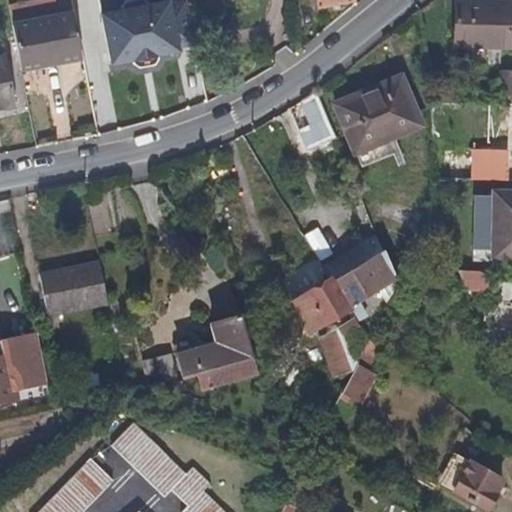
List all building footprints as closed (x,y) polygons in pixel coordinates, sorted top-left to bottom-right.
[(99,0),(108,71),(179,63),(171,0),(99,0)] [(357,3),(356,0),(318,0),(321,10),(357,3)] [(509,48),(510,4),(456,2),(455,47),(509,48)] [(83,62),(74,18),(15,29),(23,73),(83,62)] [(0,110),(18,106),(9,57),(0,59),(0,110)] [(511,104),(511,69),(501,70),(500,93),(508,94),(508,105),(511,104)] [(421,127),(399,77),(341,101),(362,150),(421,127)] [(329,124),(317,93),(302,101),(314,132),(329,124)] [(511,259),(511,193),(493,194),(492,259),(511,259)] [(346,308),(384,286),(381,283),(392,277),(382,250),(366,260),(368,261),(332,283),(346,308)] [(110,307),(100,265),(41,278),(50,320),(110,307)] [(308,334),(347,311),(346,308),(332,283),(329,280),(290,304),(308,334)] [(260,376),(243,318),(216,326),(221,345),(181,357),(186,380),(190,379),(191,384),(194,383),(203,381),(205,385),(209,389),(260,376)] [(346,383),(366,343),(353,320),(321,339),(334,378),(341,375),(346,383)] [(54,400),(39,335),(3,343),(6,358),(0,359),(0,405),(6,404),(16,402),(17,407),(54,400)] [(181,381),(174,357),(152,363),(160,387),(175,383),(181,381)] [(102,392),(100,380),(87,382),(90,394),(102,392)] [(184,395),(186,384),(175,383),(174,393),(184,395)] [(124,394),(122,384),(108,386),(109,396),(124,394)] [(333,445),(347,415),(342,412),(333,409),(332,412),(319,438),(333,445)] [(194,467),(186,475),(133,424),(112,446),(165,497),(171,491),(187,506),(181,511),(180,511),(225,511),(202,490),(209,482),(194,467)] [(486,511),(502,482),(458,457),(441,485),(486,511)] [(90,459),(39,511),(85,511),(114,482),(90,459)] [(297,509),(310,483),(300,478),(287,503),(297,509)] [(295,511),(297,509),(287,503),(281,511),(295,511)]
